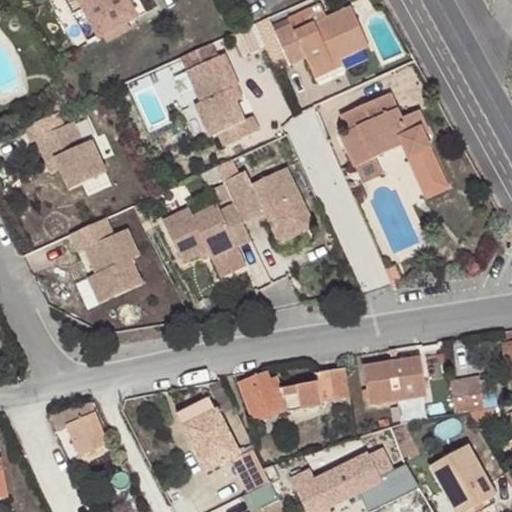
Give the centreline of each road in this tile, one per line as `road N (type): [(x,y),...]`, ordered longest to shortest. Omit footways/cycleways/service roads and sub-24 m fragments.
road 1 (residential): [(511,307),(99,381)]
road 2 (residential): [(99,381),(164,511)]
road 3 (residential): [(0,260),(59,388)]
road 4 (residential): [(75,511),(19,395)]
